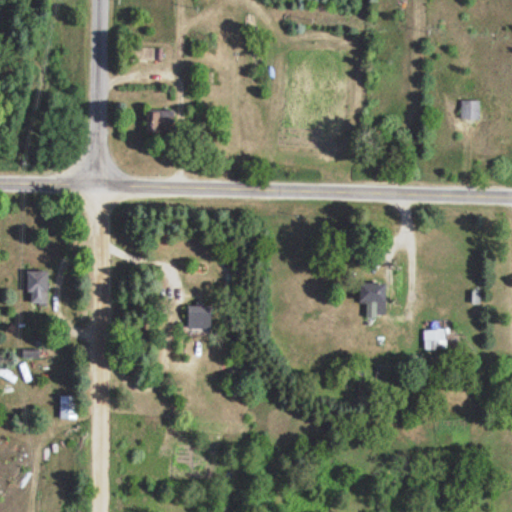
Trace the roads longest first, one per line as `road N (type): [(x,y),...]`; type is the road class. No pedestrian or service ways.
road 1 (residential): [(511,196),(0,185)]
road 2 (residential): [(96,511),(99,187)]
road 3 (residential): [(99,187),(101,0)]
